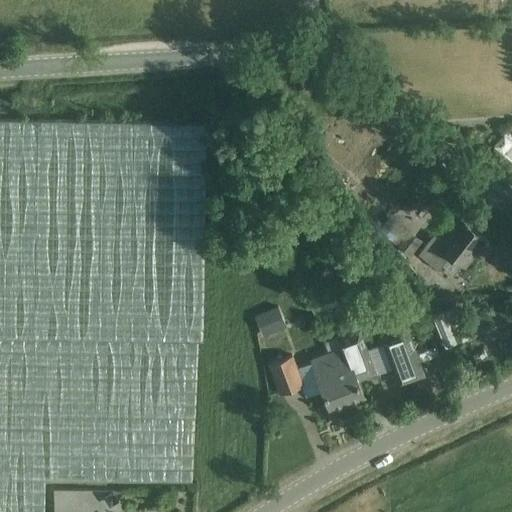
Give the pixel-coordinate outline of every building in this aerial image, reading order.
[(489,112),(492,122),(511,115),(511,108),(511,106),(489,112)] [(0,511),(45,511),(46,479),(192,481),(194,340),(202,340),(206,123),(0,119),(0,511)] [(494,162),(511,170),(511,150),(502,146),(494,162)] [(434,234),(418,253),(438,270),(445,262),(457,271),(463,264),(464,265),(465,265),(463,263),(484,237),(485,239),(486,238),(462,219),(461,220),(463,221),(445,243),(434,234)] [(335,337),(339,349),(328,353),(347,403),(365,397),(358,378),(363,376),(364,378),(376,373),(359,328),(335,337)] [(384,342),(399,384),(424,374),(408,333),(384,342)] [(347,403),(328,353),(312,359),(313,362),(297,368),(303,385),(302,385),(306,397),(324,390),(331,409),(347,403)] [(269,363),(281,393),(302,385),(303,385),(297,368),(292,355),(269,363)] [(326,413),(329,422),(359,411),(356,402),(326,413)]
